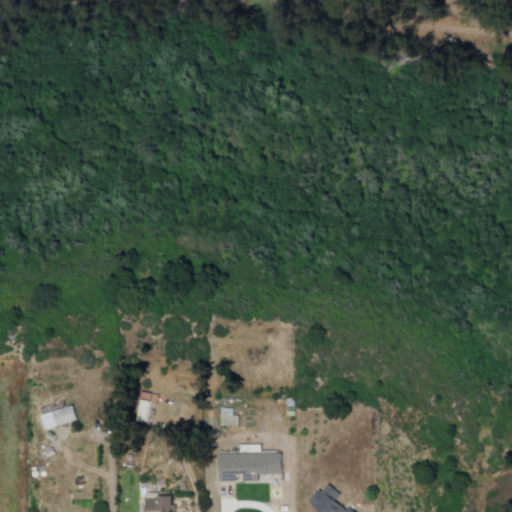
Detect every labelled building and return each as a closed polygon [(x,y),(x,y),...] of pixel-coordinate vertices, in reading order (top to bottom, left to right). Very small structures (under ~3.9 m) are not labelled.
[(143,394),(153,396),(147,425),(137,423),(143,394)] [(57,406),(59,410),(52,413),(57,427),(77,420),(73,406),(66,408),(65,404),(57,406)] [(217,411),(217,428),(239,427),(239,417),(234,417),(233,410),(217,411)] [(219,461),(219,480),(237,480),(237,474),(244,474),(243,481),(260,482),(261,474),(283,475),(283,452),(263,451),(263,445),(237,444),(237,454),(229,454),(229,461),(219,461)] [(329,485),(342,495),(336,502),(348,511),(350,508),(355,511),(318,511),(308,504),(320,488),(324,491),(329,485)] [(153,491),(147,491),(147,499),(146,511),(176,511),(176,506),(172,506),(172,496),(158,496),(158,493),(153,493),(153,491)]
